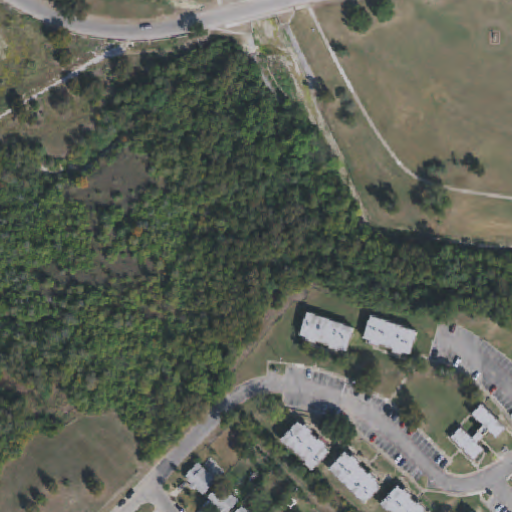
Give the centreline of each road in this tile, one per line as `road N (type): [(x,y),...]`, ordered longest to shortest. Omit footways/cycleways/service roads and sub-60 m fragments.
road 1 (residential): [(106,511),(215,405),(247,384),(280,378),(356,403),(454,483),(480,483),(511,462)]
road 2 (residential): [(0,106),(132,33)]
